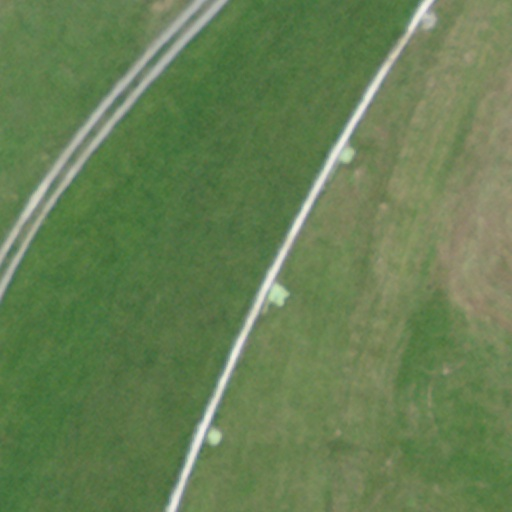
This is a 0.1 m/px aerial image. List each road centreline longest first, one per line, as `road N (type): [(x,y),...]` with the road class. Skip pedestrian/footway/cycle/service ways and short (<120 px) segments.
road 1 (primary): [(353,0),(171,328),(93,511)]
road 2 (track): [(201,0),(36,199),(0,262)]
